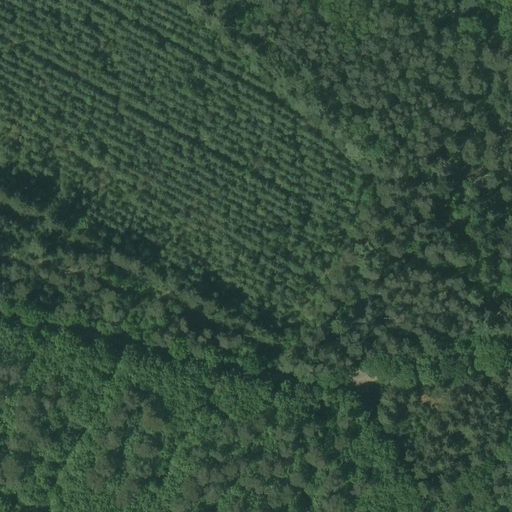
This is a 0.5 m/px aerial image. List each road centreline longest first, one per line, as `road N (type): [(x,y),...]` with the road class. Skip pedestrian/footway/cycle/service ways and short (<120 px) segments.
road 1 (track): [(0,314),(308,386),(358,384),(511,338)]
road 2 (track): [(434,511),(366,412),(358,384)]
